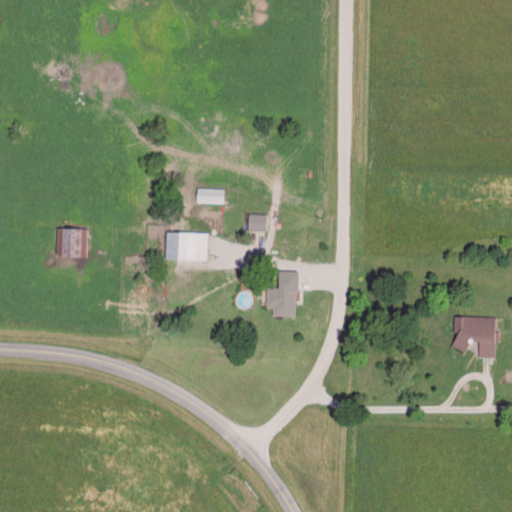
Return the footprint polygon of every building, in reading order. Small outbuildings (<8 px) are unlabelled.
[(223,186),(196,185),(195,200),(223,201),(223,186)] [(265,212),(247,211),(246,228),(265,229),(265,212)] [(86,254),(86,226),(56,225),(55,253),(86,254)] [(164,257),(206,258),(207,230),(165,229),(164,257)] [(296,269),(277,268),(276,286),(265,285),(265,305),(272,305),(271,313),(295,313),(296,269)] [(478,354),(494,354),(494,339),(498,339),(498,315),(457,314),(457,347),(466,347),(466,338),(478,338),(478,354)]
